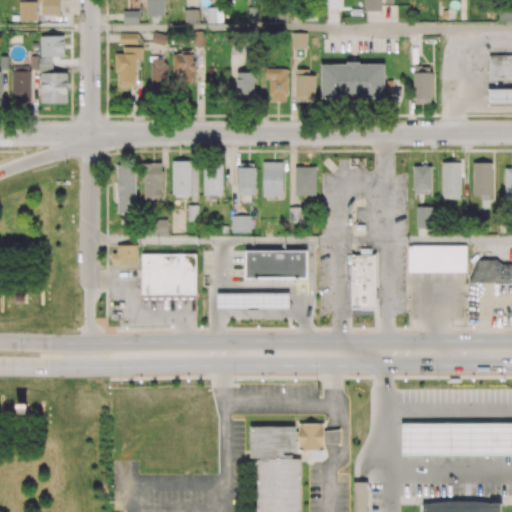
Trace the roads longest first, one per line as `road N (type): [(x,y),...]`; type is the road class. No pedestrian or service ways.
road 1 (tertiary): [(511,132),(90,134)]
road 2 (residential): [(90,281),(90,0)]
road 3 (primary): [(443,353),(185,353)]
